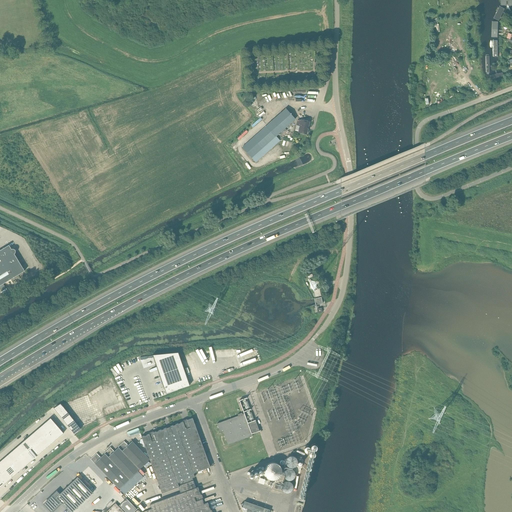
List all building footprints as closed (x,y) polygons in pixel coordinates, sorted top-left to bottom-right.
[(500,6),(494,18),(499,21),(505,9),(500,6)] [(487,76),(489,80),(504,75),(503,71),(487,76)] [(256,162),(280,141),(276,136),(295,119),(286,109),(242,147),(256,162)] [(299,132),(306,134),(309,122),(302,120),(301,121),(298,120),(295,131),(299,131),(299,132)] [(9,245),(0,250),(0,285),(25,271),(14,254),(15,253),(16,251),(14,249),(12,249),(11,249),(9,245)] [(178,353),(190,386),(209,379),(199,351),(178,353)] [(178,352),(152,355),(166,394),(178,390),(190,385),(178,352)] [(259,431),(247,397),(239,400),(244,414),(242,414),(242,413),(237,414),(238,416),(217,423),(220,431),(222,430),(228,445),(252,436),(252,434),(258,431),(259,431)] [(61,403),(54,408),(57,413),(64,408),(61,403)] [(64,408),(57,413),(61,417),(67,412),(64,408)] [(67,412),(61,417),(64,421),(71,416),(67,412)] [(71,416),(64,421),(67,425),(74,420),(71,416)] [(51,418),(46,422),(53,429),(57,425),(51,418)] [(193,418),(176,424),(193,473),(210,467),(193,418)] [(74,420),(67,425),(71,429),(77,424),(74,420)] [(46,422),(42,425),(49,433),(53,429),(46,422)] [(77,424),(71,429),(74,434),(81,429),(77,424)] [(176,424),(159,430),(141,437),(150,459),(162,493),(187,484),(186,480),(195,477),(193,473),(176,424)] [(42,425),(38,429),(44,436),(49,433),(42,425)] [(57,425),(53,429),(59,437),(64,433),(57,425)] [(38,429),(33,433),(40,440),(44,436),(38,429)] [(53,429),(49,433),(55,440),(59,437),(53,429)] [(33,433),(29,436),(36,444),(40,440),(33,433)] [(49,433),(44,436),(51,444),(55,440),(49,433)] [(29,436),(25,440),(31,448),(36,444),(29,436)] [(44,436),(40,440),(46,448),(51,444),(44,436)] [(25,440),(21,444),(27,451),(31,448),(25,440)] [(40,440),(36,444),(42,451),(46,448),(40,440)] [(132,441),(128,445),(124,442),(123,443),(122,443),(118,447),(114,451),(111,448),(109,449),(104,453),(105,453),(100,458),(97,454),(95,455),(91,459),(119,489),(125,483),(129,479),(135,473),(137,471),(139,469),(145,464),(150,459),(132,441)] [(21,444),(16,447),(23,455),(27,451),(21,444)] [(36,444),(31,448),(38,455),(42,451),(36,444)] [(16,447),(12,451),(19,459),(23,455),(16,447)] [(31,448),(27,451),(34,459),(38,455),(31,448)] [(12,451),(8,455),(14,462),(19,459),(12,451)] [(27,451),(23,455),(29,462),(34,459),(27,451)] [(8,455),(3,458),(10,466),(14,462),(8,455)] [(23,455),(19,459),(25,466),(29,462),(23,455)] [(278,480),(283,474),(290,479),(285,481),(284,482),(283,488),(288,492),(291,491),(294,487),(294,486),(291,479),(296,478),(298,467),(297,465),(299,463),(299,461),(297,456),(293,455),(289,457),(283,463),(274,461),(268,463),(266,466),(265,471),(266,475),(273,480),(272,484),(275,486),(278,482),(278,480)] [(3,458),(0,461),(0,462),(6,470),(10,466),(3,458)] [(19,459),(14,462),(21,470),(25,466),(19,459)] [(14,462),(10,466),(16,474),(21,470),(14,462)] [(10,466),(6,470),(12,477),(16,474),(10,466)] [(6,470),(1,473),(8,481),(12,477),(6,470)] [(62,503),(70,511),(72,511),(93,493),(78,477),(59,494),(57,491),(51,496),(51,495),(48,498),(49,499),(44,504),(52,511),(62,503)] [(180,493),(150,504),(152,509),(152,511),(211,511),(208,502),(204,504),(198,487),(196,487),(196,488),(195,488),(180,493)] [(125,511),(133,511),(137,509),(126,498),(119,505),(125,511)] [(241,504),(240,504),(241,505),(241,507),(243,511),(268,511),(270,510),(265,508),(245,501),(244,503),(243,503),(242,503),(241,504)]
